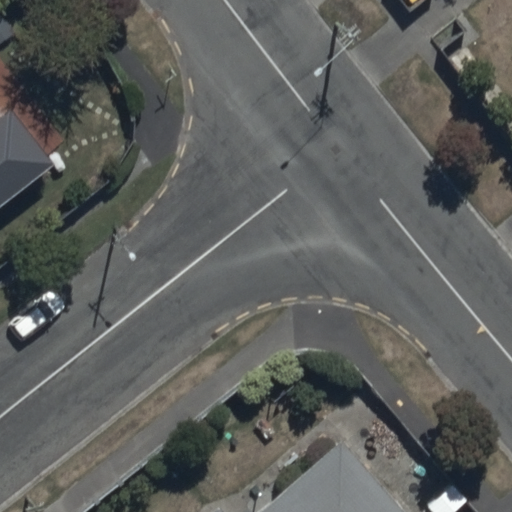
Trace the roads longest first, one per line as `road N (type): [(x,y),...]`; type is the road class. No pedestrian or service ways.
road 1 (residential): [(337,144),(0,413)]
road 2 (tertiary): [(337,144),(511,358)]
road 3 (tertiary): [(225,0),(337,144)]
